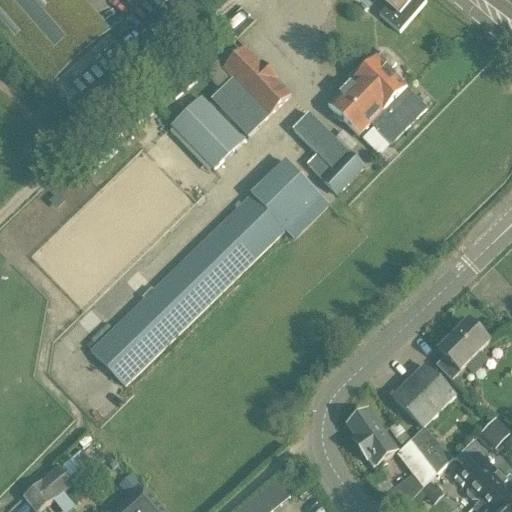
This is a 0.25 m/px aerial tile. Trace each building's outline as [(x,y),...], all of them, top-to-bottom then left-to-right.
[(107,37),(74,0),(0,0),(0,39),(45,91),(107,37)] [(421,0),(350,0),(360,7),(365,0),(377,0),(388,9),(380,18),(400,35),(427,4),(421,0)] [(231,49),(237,42),(229,34),(223,40),(231,49)] [(214,45),(163,91),(175,104),(226,59),(214,45)] [(248,141),(277,113),(291,99),(247,54),(227,72),(237,82),(214,105),(248,141)] [(341,98),(329,110),(332,113),(359,140),(372,127),(379,134),(378,135),(391,148),(426,113),(427,112),(389,74),(396,67),(384,54),(341,98)] [(137,127),(158,109),(149,100),(151,98),(149,96),(127,116),(137,127)] [(214,173),(243,145),(202,102),(173,130),(214,173)] [(364,171),(310,117),(294,134),(318,158),(308,169),(338,198),(364,171)] [(82,190),(122,153),(114,144),(125,133),(117,124),(66,171),(65,171),(82,190)] [(295,241),(328,208),(286,166),(92,355),(126,389),(287,233),(295,241)] [(453,385),(490,347),(468,325),(439,354),(446,361),(437,370),(453,385)] [(424,433),(456,400),(425,369),(393,401),(424,433)] [(373,472),(397,455),(368,415),(349,429),(358,442),(354,445),(373,472)] [(495,452),(511,436),(497,421),(480,438),(495,452)] [(424,432),(411,445),(436,479),(454,462),(424,432)] [(475,443),(457,461),(467,471),(459,479),(471,491),(468,494),(468,497),(473,502),(477,502),(479,500),(482,502),(478,506),(483,511),(487,511),(490,510),(492,511),(511,511),(511,489),(490,467),(495,463),(475,443)] [(436,479),(411,445),(398,458),(419,486),(424,492),(436,479)] [(43,486),(25,501),(33,511),(43,511),(56,502),(73,488),(94,470),(81,454),(69,464),(60,471),(59,470),(42,485),(43,486)] [(133,479),(123,488),(132,497),(141,489),(133,479)] [(276,511),(291,500),(277,484),(242,511),(276,511)] [(435,488),(432,485),(422,495),(435,508),(445,498),(442,495),(443,494),(436,487),(435,488)] [(424,492),(419,486),(404,500),(411,505),(424,492)] [(115,511),(161,511),(141,490),(115,511)]
